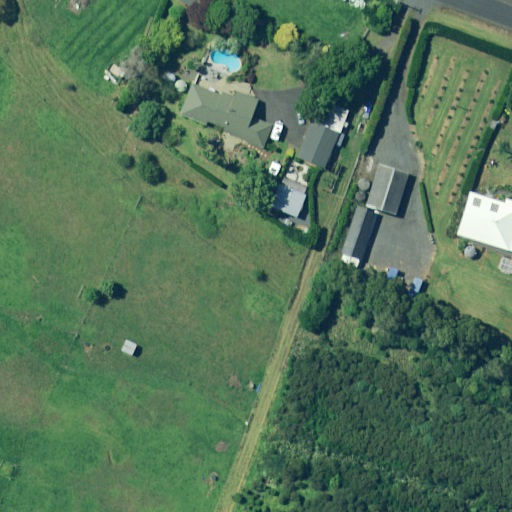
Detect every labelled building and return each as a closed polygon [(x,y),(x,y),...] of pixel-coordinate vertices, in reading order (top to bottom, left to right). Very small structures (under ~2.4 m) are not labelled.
[(219,95),(192,84),(180,116),(205,126),(207,122),(224,129),(222,132),(263,148),(272,126),(251,118),(257,101),(235,92),(233,98),(220,93),(219,95)] [(333,146),(341,149),(346,135),(339,132),(347,112),(329,105),(321,127),(311,123),(297,158),(324,169),(333,146)] [(408,175),(379,165),(365,206),(395,216),(408,175)] [(308,189),(281,178),(270,207),(296,218),(308,189)] [(504,203),(470,193),(457,236),(511,252),(511,201),(505,199),(504,203)] [(373,224),(355,216),(340,254),(359,261),(373,224)]
